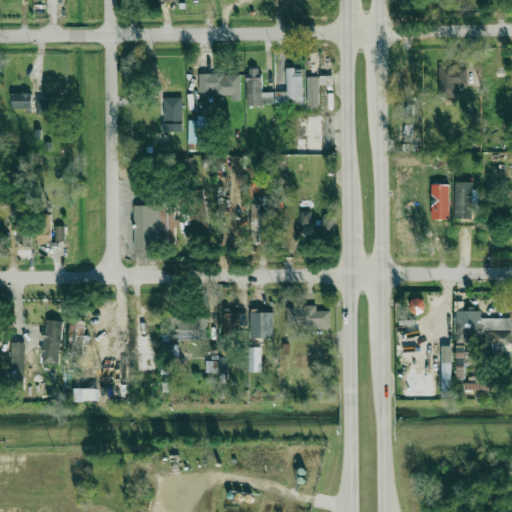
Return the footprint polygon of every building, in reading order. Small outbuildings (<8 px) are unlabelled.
[(479,86),(479,65),(438,66),(438,97),(457,97),(457,86),(479,86)] [(274,104),(274,92),(262,93),(261,68),(246,68),(247,105),(274,104)] [(240,71),(215,70),(215,74),(199,73),(199,91),(215,92),(215,95),(231,95),(231,100),(240,100),(240,71)] [(303,104),(302,70),(286,70),(286,104),(303,104)] [(307,105),(319,105),(318,76),(306,77),(307,105)] [(12,109),(31,110),(32,94),(12,93),(12,109)] [(182,97),(163,98),(163,132),(183,131),(182,97)] [(37,114),(59,114),(58,99),(36,100),(37,114)] [(188,120),(188,143),(209,143),(209,116),(197,116),(197,120),(188,120)] [(472,203),(478,203),(479,190),(472,189),(473,182),(455,182),(454,218),(472,218),(472,203)] [(259,204),(252,204),(250,242),(258,242),(258,228),(265,228),(265,211),(259,210),(259,204)] [(175,205),(133,206),(134,247),(175,247),(175,205)] [(311,211),(300,211),(300,226),(311,226),(311,211)] [(334,215),(323,215),(322,231),(334,232),(334,215)] [(31,246),(32,226),(16,225),(15,246),(31,246)] [(56,241),(65,241),(64,226),(55,226),(56,241)] [(37,243),(51,243),(50,228),(37,228),(37,243)] [(287,328),(330,328),(330,310),(316,310),(316,306),(286,306),(287,328)] [(135,334),(136,361),(144,360),(144,368),(157,368),(155,309),(143,310),(144,334),(135,334)] [(273,338),(274,311),(250,311),(250,337),(273,338)] [(245,333),(246,313),(224,313),(223,333),(245,333)] [(207,317),(171,317),(171,340),(208,339),(207,317)] [(511,317),(456,317),(456,343),(467,343),(467,333),(486,333),(486,351),(511,351),(511,317)] [(62,321),(46,319),(45,331),(44,331),(41,363),(59,364),(62,321)] [(84,321),(70,321),(68,354),(83,355),(84,321)] [(25,343),(11,342),(10,380),(24,380),(25,343)] [(441,346),(442,396),(451,396),(451,346),(441,346)] [(261,347),(248,347),(248,372),(261,371),(261,347)] [(455,378),(463,378),(464,352),(456,352),(455,378)] [(218,360),(206,360),(205,372),(218,372),(218,360)] [(474,381),(474,389),(499,390),(499,382),(474,381)] [(99,388),(84,389),(84,401),(99,400),(99,388)]
